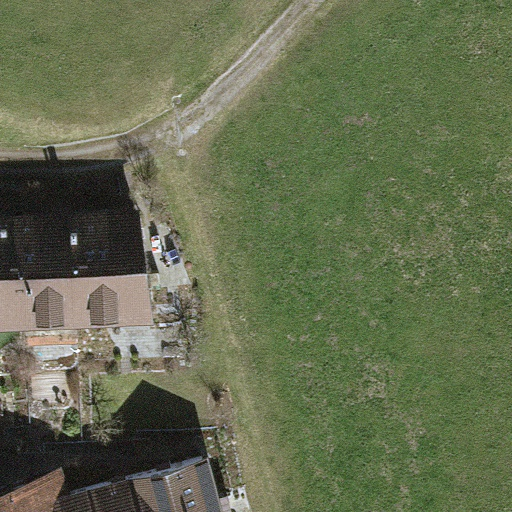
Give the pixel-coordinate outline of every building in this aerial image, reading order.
[(140,203),(78,208),(87,322),(149,317),(140,203)] [(30,326),(87,322),(78,208),(21,212),(30,326)] [(0,328),(30,326),(21,212),(0,213),(0,328)] [(151,511),(229,511),(213,453),(141,474),(151,511)] [(73,511),(151,511),(141,474),(68,494),(73,511)] [(0,492),(0,511),(73,511),(68,494),(63,475),(0,492)]
